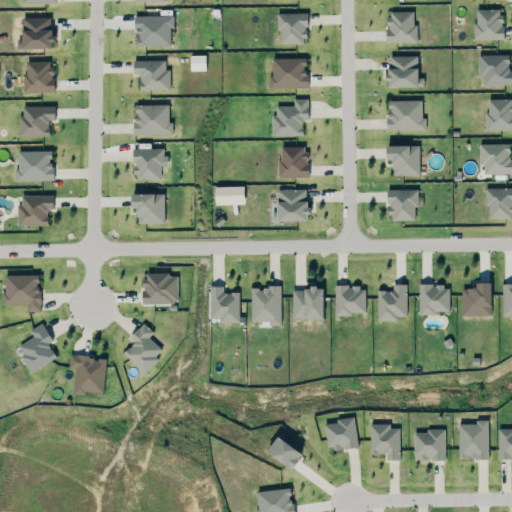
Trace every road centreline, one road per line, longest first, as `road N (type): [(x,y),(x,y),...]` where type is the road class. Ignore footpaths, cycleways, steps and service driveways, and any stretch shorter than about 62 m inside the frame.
road 1 (residential): [(2,253),(511,244)]
road 2 (residential): [(90,0),(85,314)]
road 3 (residential): [(342,248),(338,0)]
road 4 (residential): [(511,501),(341,502)]
